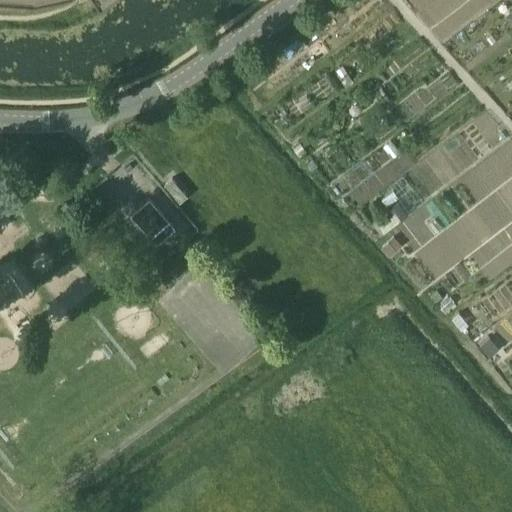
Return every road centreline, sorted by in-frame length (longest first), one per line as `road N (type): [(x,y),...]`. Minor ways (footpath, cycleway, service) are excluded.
road 1 (tertiary): [(0,122),(96,119),(141,104),(293,0)]
road 2 (track): [(395,0),(511,130)]
